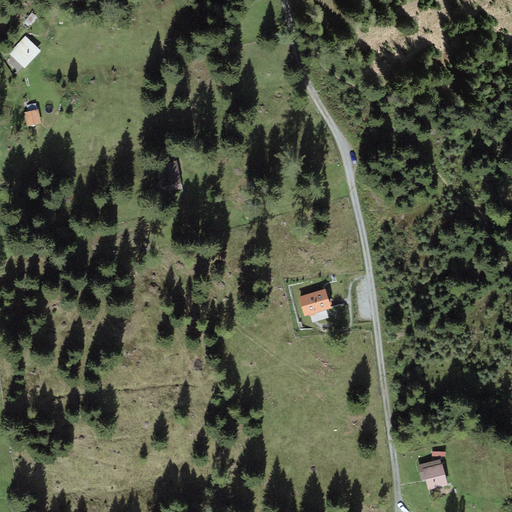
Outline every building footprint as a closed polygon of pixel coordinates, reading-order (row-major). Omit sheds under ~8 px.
[(25,36),(9,53),(25,67),(41,50),(25,36)] [(41,124),(38,111),(25,113),(28,126),(41,124)] [(181,188),(176,161),(157,164),(162,192),(181,188)] [(325,289),(299,297),(305,316),(331,308),(325,289)] [(440,459),(417,465),(421,480),(426,479),(428,490),(447,485),(440,459)]
